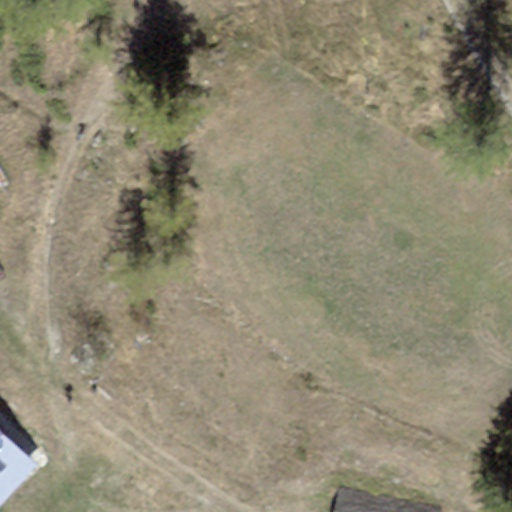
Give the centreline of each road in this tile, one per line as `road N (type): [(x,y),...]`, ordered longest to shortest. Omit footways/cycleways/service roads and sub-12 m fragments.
road 1 (track): [(242,511),(163,461),(60,377)]
road 2 (track): [(511,103),(449,0)]
